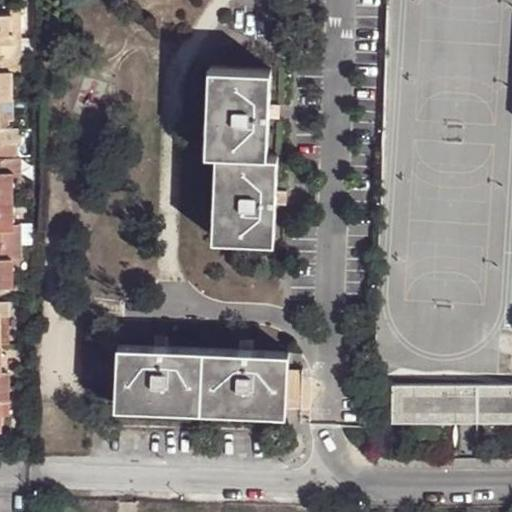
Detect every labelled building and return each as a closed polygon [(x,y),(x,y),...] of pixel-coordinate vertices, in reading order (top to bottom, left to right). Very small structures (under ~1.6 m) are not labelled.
[(22,44),(22,58),(29,58),(29,39),(19,39),(20,9),(13,9),(13,15),(13,44),(22,44)] [(0,15),(0,44),(13,44),(13,15),(0,15)] [(13,44),(0,44),(0,57),(22,58),(22,44),(13,44)] [(22,58),(0,57),(0,72),(11,73),(22,73),(22,58)] [(212,157),(215,71),(212,71),(207,156),(212,157)] [(270,75),(215,71),(212,157),(218,156),(221,157),(266,159),(268,120),(269,107),(270,75)] [(11,73),(0,72),(0,100),(11,100),(11,73)] [(279,107),(269,107),(268,120),(278,119),(279,107)] [(0,127),(0,143),(13,144),(19,143),(19,128),(0,127)] [(13,144),(0,143),(0,159),(13,160),(13,144)] [(217,243),(221,157),(218,156),(213,243),(217,243)] [(276,159),(266,159),(221,157),(217,243),(272,245),(274,207),(274,192),(276,159)] [(13,160),(0,159),(0,174),(13,175),(21,175),(21,160),(13,160)] [(13,175),(0,174),(0,230),(13,231),(13,224),(13,175)] [(286,193),(274,192),(274,207),(285,206),(286,193)] [(21,231),(21,245),(29,245),(29,224),(21,225),(21,231)] [(0,245),(21,245),(21,231),(13,231),(0,230),(0,245)] [(21,261),(21,245),(0,245),(0,260),(13,261),(21,261)] [(13,261),(0,260),(0,288),(13,288),(13,261)] [(9,304),(0,303),(0,318),(1,318),(9,318),(9,304)] [(166,349),(181,350),(181,339),(167,339),(166,349)] [(245,353),(261,353),(261,344),(246,343),(245,353)] [(115,402),(285,409),(286,377),(287,354),(261,353),(245,353),(181,350),(166,349),(117,347),(115,402)] [(1,374),(0,374),(0,388),(9,388),(9,374),(1,374)] [(285,409),(284,413),(299,413),(302,378),(286,377),(285,409)] [(511,385),(391,386),(391,419),(511,419),(511,385)] [(9,388),(0,388),(0,403),(3,404),(9,404),(9,388)] [(114,406),(284,413),(285,409),(115,402),(114,406)]
